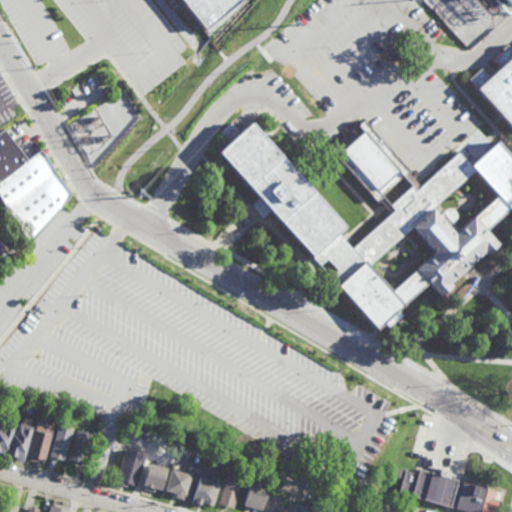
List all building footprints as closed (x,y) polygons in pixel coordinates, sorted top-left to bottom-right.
[(242,0),(204,30),(180,0),(242,0)] [(511,129),(475,88),(511,54),(511,129)] [(475,88),(488,77),(480,68),(468,79),(475,88)] [(251,123),(241,132),(230,122),(219,132),(229,141),(217,153),(257,197),(251,206),(257,212),(262,217),(271,211),(312,256),(328,242),(345,227),(251,123)] [(341,285),(378,326),(429,280),(441,294),(469,270),(500,242),(489,230),(511,209),(511,152),(502,141),(475,165),(463,151),(421,188),(365,122),(335,149),(387,205),(394,212),(353,249),(359,256),(366,263),(354,273),(341,285)] [(0,132),(0,200),(25,236),(74,200),(39,151),(26,160),(4,129),(0,132)] [(396,422),(364,479),(328,457),(361,401),(396,422)] [(32,427),(17,423),(17,421),(0,417),(0,453),(25,459),(32,427)] [(53,426),(37,422),(26,460),(42,464),(53,426)] [(71,427),(56,424),(50,457),(65,460),(71,427)] [(67,460),(82,464),(91,433),(76,429),(67,460)] [(165,468),(142,463),(145,453),(123,448),(115,482),(160,492),(165,468)] [(405,470),(418,473),(420,468),(459,479),(458,484),(462,485),(463,481),(503,492),(497,511),(470,511),(399,492),(405,470)] [(162,493),(183,498),(189,475),(169,469),(162,493)] [(240,479),(225,475),(218,504),(233,508),(240,479)] [(191,502),(211,507),(217,483),(197,478),(191,502)] [(242,505),(261,510),(267,484),(249,479),(242,505)] [(285,511),(287,508),(276,504),(280,492),(271,489),(262,511),(285,511)] [(68,511),(70,507),(51,503),(48,511),(68,511)]
